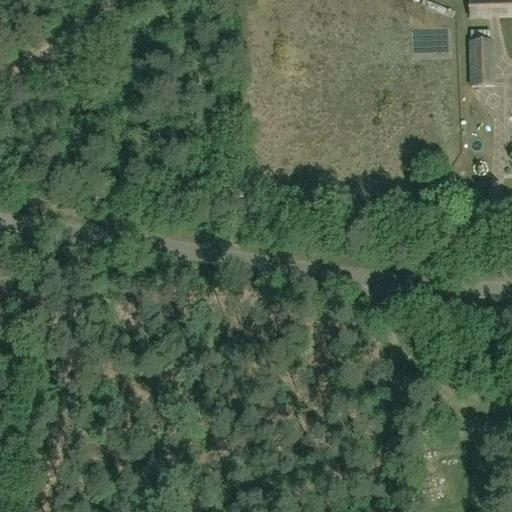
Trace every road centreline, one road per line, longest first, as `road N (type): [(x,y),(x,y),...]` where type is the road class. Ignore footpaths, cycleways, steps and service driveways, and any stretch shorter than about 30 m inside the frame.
road 1 (unclassified): [(511,291),(0,223)]
road 2 (track): [(107,238),(87,377),(46,511)]
road 3 (track): [(381,279),(378,305),(392,339),(468,425),(481,511)]
road 4 (track): [(104,0),(0,75)]
